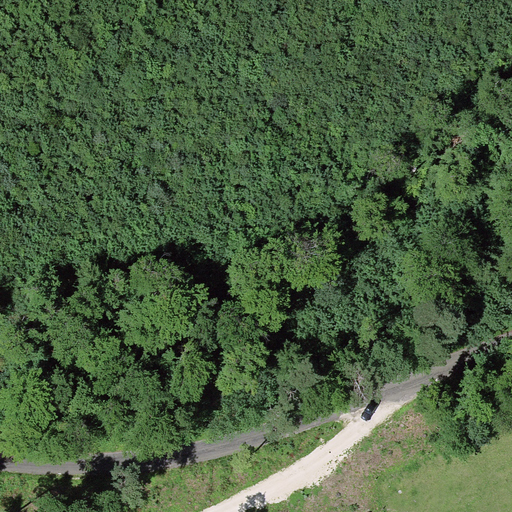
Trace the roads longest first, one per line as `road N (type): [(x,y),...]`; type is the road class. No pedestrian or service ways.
road 1 (unclassified): [(511,340),(295,425),(197,453),(87,465),(0,459)]
road 2 (track): [(409,383),(357,430),(220,511)]
